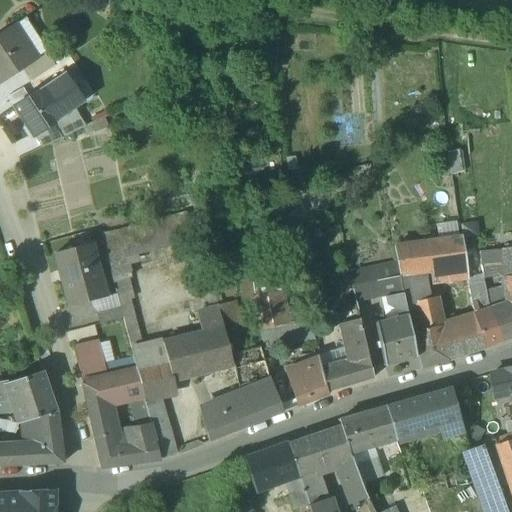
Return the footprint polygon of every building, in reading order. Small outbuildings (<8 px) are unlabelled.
[(46,51),(25,20),(13,27),(33,59),(46,51)] [(13,27),(0,35),(0,84),(21,70),(35,61),(33,59),(13,27)] [(46,51),(33,59),(35,61),(21,70),(30,83),(56,67),(46,51)] [(54,82),(15,108),(34,136),(72,111),(54,82)] [(92,123),(82,108),(73,113),(83,128),(92,123)] [(72,111),(52,124),(55,129),(54,129),(61,139),(83,128),(73,113),(72,111)] [(460,151),(447,153),(451,175),(464,172),(460,151)] [(176,233),(171,217),(160,220),(164,236),(176,233)] [(156,223),(101,236),(113,282),(129,278),(122,252),(160,242),(156,223)] [(460,238),(393,247),(399,277),(423,274),(465,268),(463,256),(460,238)] [(91,244),(56,254),(70,308),(105,298),(91,244)] [(505,251),(478,253),(480,266),(481,270),(482,276),(507,273),(505,251)] [(478,253),(463,256),(465,268),(466,272),(481,270),(480,266),(478,253)] [(423,274),(399,277),(406,306),(416,304),(428,300),(423,274)] [(399,277),(382,281),(384,293),(387,306),(397,311),(399,318),(407,316),(406,306),(399,277)] [(382,281),(352,288),(355,298),(359,297),(369,295),(369,296),(384,293),(382,281)] [(511,285),(508,286),(509,295),(497,299),(501,310),(491,313),(500,343),(511,338),(511,285)] [(279,291),(266,295),(272,327),(286,324),(279,291)] [(214,294),(206,295),(209,310),(218,308),(214,294)] [(487,297),(471,301),(473,314),(484,348),(500,343),(491,313),(487,297)] [(435,299),(428,300),(416,304),(422,330),(440,327),(440,325),(435,299)] [(470,300),(461,303),(463,317),(473,314),(471,301),(470,300)] [(235,303),(218,308),(228,348),(245,343),(235,303)] [(120,307),(96,313),(99,325),(123,318),(120,307)] [(209,310),(197,313),(202,333),(163,343),(173,382),(173,381),(233,366),(228,348),(218,308),(209,310)] [(347,362),(331,365),(337,389),(373,378),(358,312),(337,317),(347,362)] [(463,317),(453,321),(463,355),(484,348),(473,314),(463,317)] [(399,318),(376,324),(384,367),(416,358),(407,316),(399,318)] [(463,355),(453,321),(440,325),(440,327),(447,360),(463,355)] [(272,327),(259,329),(265,352),(294,345),(290,330),(289,324),(286,324),(272,327)] [(311,325),(290,330),(294,345),(314,335),(311,325)] [(422,330),(414,332),(421,369),(448,362),(447,360),(440,327),(422,330)] [(99,341),(74,347),(83,383),(108,377),(104,364),(99,341)] [(163,343),(131,351),(133,358),(136,370),(143,395),(144,400),(159,396),(176,391),(173,381),(173,382),(163,343)] [(259,347),(230,354),(241,394),(244,393),(268,385),(270,384),(259,347)] [(133,358),(104,364),(108,377),(136,370),(133,358)] [(320,365),(302,368),(301,363),(285,367),(290,386),(293,392),(299,407),(329,395),(328,392),(320,365)] [(331,365),(322,367),(328,392),(337,389),(331,365)] [(108,377),(83,383),(89,408),(106,404),(130,398),(143,395),(136,370),(108,377)] [(511,377),(510,371),(492,375),(496,398),(510,394),(511,402),(511,377)] [(7,384),(6,384),(11,398),(20,424),(39,418),(56,413),(43,372),(7,384)] [(0,383),(0,382),(0,399),(11,398),(6,384),(7,384),(7,382),(0,383)] [(268,385),(244,393),(249,406),(223,415),(229,434),(280,414),(268,385)] [(451,389),(387,407),(396,442),(461,423),(451,389)] [(293,392),(276,398),(281,413),(299,407),(293,392)] [(143,395),(130,398),(137,429),(151,427),(144,400),(143,395)] [(159,396),(144,400),(151,427),(160,460),(175,454),(159,396)] [(219,403),(202,410),(211,442),(229,434),(223,415),(219,403)] [(115,448),(106,404),(89,408),(103,468),(132,464),(129,446),(115,448)] [(387,407),(339,421),(341,426),(349,455),(396,442),(387,407)] [(56,413),(39,418),(42,445),(44,445),(44,446),(61,445),(57,415),(56,413)] [(341,426),(288,444),(300,476),(341,463),(350,460),(349,455),(341,426)] [(137,429),(127,430),(129,446),(132,464),(160,460),(151,427),(137,429)] [(511,434),(494,440),(496,446),(497,446),(511,440),(511,434)] [(184,467),(206,459),(199,439),(177,447),(184,467)] [(494,440),(483,445),(499,488),(509,484),(497,446),(496,446),(494,440)] [(511,440),(497,446),(509,484),(509,485),(511,492),(511,440)] [(288,444),(244,459),(256,492),(286,481),(300,476),(288,444)] [(42,445),(0,447),(0,467),(62,464),(63,463),(61,445),(44,446),(44,445),(42,445)] [(483,446),(467,452),(485,511),(504,511),(507,511),(483,446)] [(375,459),(362,463),(361,461),(352,464),(360,485),(382,477),(375,459)] [(352,464),(350,460),(341,463),(342,465),(340,471),(352,504),(358,502),(366,499),(363,492),(360,485),(352,464)] [(310,506),(300,476),(286,481),(297,511),(308,507),(310,506)] [(54,511),(54,492),(0,494),(0,511),(54,511)] [(333,511),(329,499),(310,506),(308,507),(310,511),(333,511)]
